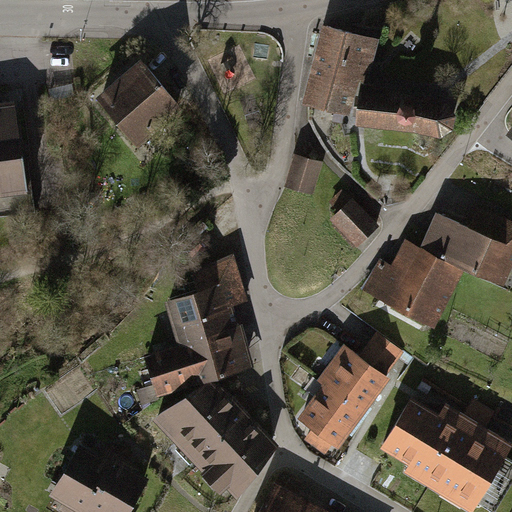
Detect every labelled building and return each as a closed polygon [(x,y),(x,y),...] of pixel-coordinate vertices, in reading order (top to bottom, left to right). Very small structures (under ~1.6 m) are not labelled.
[(350,109),(358,81),(361,82),(374,35),(329,22),(308,97),(350,109)] [(140,61),(100,95),(139,140),(178,106),(140,61)] [(426,96),(363,87),(359,119),(415,127),(441,133),(451,126),(454,114),(446,102),(426,96)] [(0,193),(26,190),(13,100),(0,101),(0,193)] [(304,155),(293,186),(312,193),(323,161),(304,155)] [(348,191),(325,213),(357,245),(380,223),(348,191)] [(434,206),(417,242),(458,261),(499,280),(511,253),(511,217),(476,201),(466,221),(434,206)] [(375,298),(429,323),(458,261),(417,242),(404,236),(375,298)] [(140,348),(153,391),(185,381),(208,374),(246,362),(228,305),(248,299),(233,252),(190,266),(195,283),(159,294),(173,338),(140,348)] [(360,355),(346,344),(290,419),(333,450),(407,351),(378,330),(360,355)] [(235,393),(231,397),(208,374),(185,381),(149,417),(217,486),(223,481),(235,493),(260,468),(275,442),(245,412),(250,408),(235,393)] [(406,392),(374,446),(404,465),(400,473),(465,511),(471,511),(476,504),(488,511),(495,511),(511,484),(511,458),(507,456),(511,448),(511,440),(443,400),(437,411),(406,392)] [(79,445),(50,492),(83,511),(84,511),(88,506),(98,511),(129,511),(126,510),(146,477),(134,470),(136,466),(101,445),(95,454),(79,445)] [(338,511),(273,480),(257,511),(338,511)]
